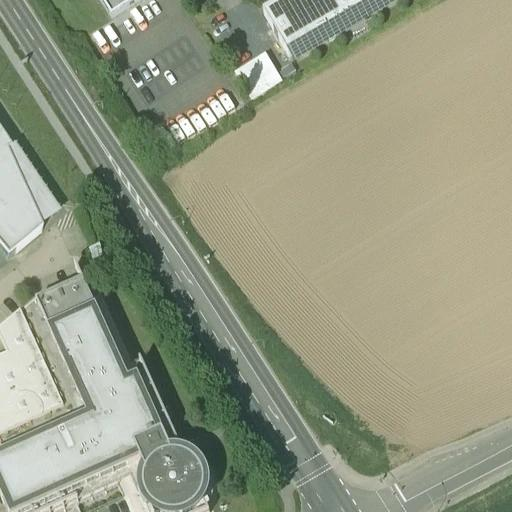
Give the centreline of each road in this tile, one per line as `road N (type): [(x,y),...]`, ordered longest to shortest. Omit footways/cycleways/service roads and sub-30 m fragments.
road 1 (tertiary): [(8,0),(333,511)]
road 2 (unclassified): [(511,447),(404,511)]
